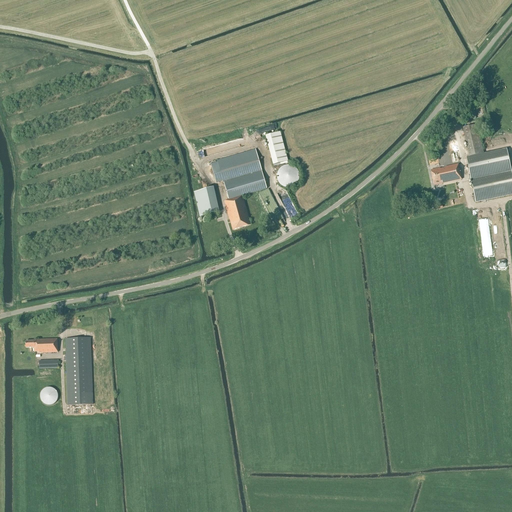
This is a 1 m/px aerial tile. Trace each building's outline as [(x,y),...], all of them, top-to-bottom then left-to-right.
[(469,157),(484,154),(477,125),(463,128),(469,157)] [(265,136),(273,165),(287,162),(280,133),(265,136)] [(506,149),(484,154),(469,157),(466,158),(470,178),(511,169),(506,149)] [(267,189),(262,174),(256,150),(217,161),(217,162),(210,164),(216,183),(223,181),(228,200),(224,202),(229,220),(230,220),(233,231),(251,225),(242,196),(267,189)] [(434,186),(461,180),(458,164),(444,167),(444,168),(440,169),(440,168),(431,170),(434,186)] [(299,173),(299,172),(298,172),(298,171),(297,170),(297,169),(296,169),(296,168),(295,168),(294,167),(293,167),(292,166),(291,166),(290,166),(289,165),(288,165),(287,166),(286,166),(285,166),(284,166),(283,167),(282,167),(281,168),(280,169),(279,170),(278,171),(278,172),(278,173),(277,173),(277,174),(277,175),(277,176),(277,177),(277,178),(277,179),(277,180),(278,181),(278,182),(279,183),(279,184),(280,184),(280,185),(281,185),(282,186),(284,187),(286,188),(287,188),(288,188),(289,188),(290,188),(291,188),(292,187),(293,187),(294,186),(295,186),(295,185),(296,185),(296,184),(297,184),(297,183),(298,183),(298,182),(299,181),(299,180),(299,179),(299,178),(300,177),(300,176),(299,175),(299,174),(299,173)] [(476,202),(511,194),(511,175),(511,169),(470,178),(476,202)] [(200,217),(219,212),(214,188),(194,193),(200,217)] [(484,257),(493,255),(491,242),(482,244),(484,257)] [(66,339),(68,405),(93,405),(91,338),(66,339)] [(39,353),(58,352),(58,339),(34,340),(34,341),(26,341),(26,348),(34,348),(34,352),(39,352),(39,353)] [(39,361),(40,369),(58,368),(58,360),(39,361)] [(59,398),(59,397),(59,395),(58,394),(58,393),(57,391),(56,390),(55,390),(54,389),(53,388),(51,388),(50,388),(49,388),(47,388),(46,388),(45,389),(44,390),(43,391),(42,392),(41,393),(41,394),(41,396),(40,397),(41,399),(41,400),(42,401),(42,402),(43,403),(44,404),(45,405),(47,406),(48,406),(49,406),(51,406),(52,406),(53,405),(55,405),(56,404),(57,403),(57,402),(58,401),(59,399),(59,398)]
